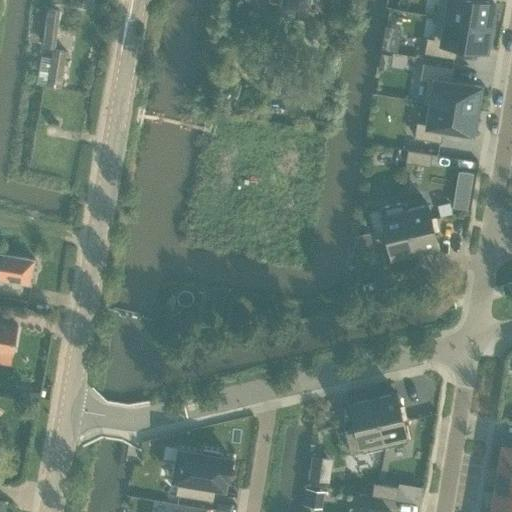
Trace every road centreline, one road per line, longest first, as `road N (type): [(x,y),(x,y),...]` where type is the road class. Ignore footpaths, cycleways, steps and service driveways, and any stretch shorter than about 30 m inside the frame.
road 1 (tertiary): [(70,408),(138,0)]
road 2 (residential): [(269,390),(472,339)]
road 3 (residential): [(472,339),(443,511)]
road 4 (residential): [(511,117),(489,253)]
road 5 (residential): [(147,416),(269,390)]
road 6 (residential): [(248,511),(269,390)]
